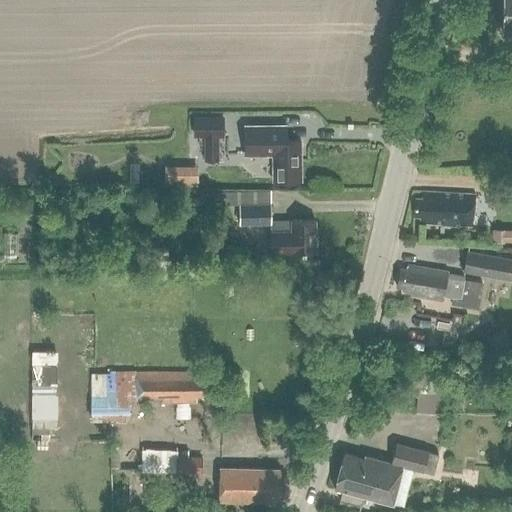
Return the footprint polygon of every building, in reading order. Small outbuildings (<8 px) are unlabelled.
[(511,0),(502,0),(502,32),(511,31),(511,0)] [(193,117),(192,136),(204,136),(203,152),(218,153),(218,137),(223,137),(223,118),(193,117)] [(242,126),(243,156),(273,155),(273,179),(273,182),(301,181),(301,161),(301,141),(286,141),(285,125),(242,126)] [(165,166),(165,189),(178,189),(178,166),(165,166)] [(472,226),(475,195),(423,192),(423,199),(416,198),(414,216),(420,217),(420,224),(472,226)] [(239,204),(239,225),(270,224),(270,254),(315,253),(315,221),(271,221),(271,193),(229,193),(229,204),(239,204)] [(511,230),(493,230),(492,243),(511,243),(511,230)] [(5,234),(4,257),(16,258),(17,234),(5,234)] [(510,279),(511,267),(511,258),(467,250),(463,271),(510,279)] [(401,269),(397,287),(403,288),(402,293),(442,301),(443,296),(460,299),(464,277),(447,274),(448,272),(408,265),(407,270),(401,269)] [(233,285),(225,286),(226,297),(234,296),(233,285)] [(511,343),(503,329),(488,338),(500,357),(511,349),(511,343)] [(55,353),(30,353),(30,363),(55,363),(55,353)] [(204,379),(196,379),(195,372),(133,373),(92,374),(91,420),(127,421),(135,399),(135,404),(148,404),(148,398),(161,398),(161,403),(196,403),(196,397),(204,397),(204,379)] [(420,377),(419,409),(443,410),(444,378),(420,377)] [(56,386),(31,386),(31,434),(33,434),(48,434),(48,429),(56,429),(56,386)] [(343,453),(334,488),(342,490),(339,500),(361,505),(363,496),(393,503),(402,466),(422,471),(433,474),(439,455),(428,452),(396,443),(391,463),(365,455),(364,459),(343,453)] [(144,472),(177,472),(178,457),(144,457),(144,472)] [(177,474),(202,474),(202,458),(178,457),(177,472),(177,474)] [(279,502),(280,470),(220,468),(219,501),(279,502)]
